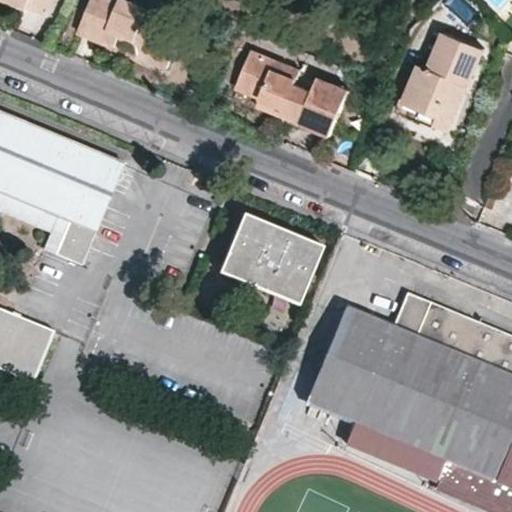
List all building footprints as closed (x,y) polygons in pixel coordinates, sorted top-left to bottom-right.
[(2,0),(19,6),(21,4),(36,11),(40,0),(2,0)] [(120,32),(129,36),(132,39),(134,44),(135,49),(134,54),(165,68),(180,31),(159,22),(156,28),(141,21),(147,7),(131,0),(89,0),(77,29),(113,45),(120,32)] [(441,115),(439,122),(455,129),(489,50),(450,32),(434,68),(424,64),(408,101),(441,115)] [(331,139),(350,93),(318,79),(311,93),(296,86),(300,72),(250,50),(234,87),(258,99),(255,106),(331,139)] [(437,127),(439,122),(441,115),(408,101),(403,113),(437,127)] [(125,164),(0,113),(0,368),(35,383),(55,333),(0,308),(0,191),(60,216),(70,220),(58,251),(84,262),(125,164)] [(0,191),(0,213),(52,236),(60,216),(0,191)] [(324,246),(244,213),(220,269),(300,302),(324,246)] [(48,246),(58,251),(70,220),(60,216),(52,236),(48,246)] [(511,511),(511,331),(407,288),(393,324),(346,305),(309,399),(449,458),(438,485),(502,511),(511,511)]
